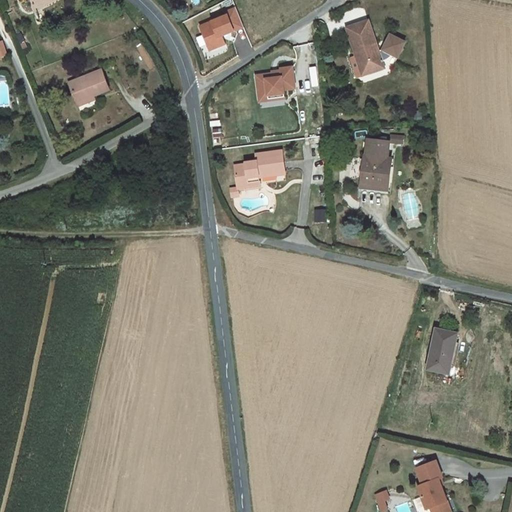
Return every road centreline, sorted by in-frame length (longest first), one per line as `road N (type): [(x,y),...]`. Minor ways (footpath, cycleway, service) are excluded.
road 1 (unclassified): [(211,228),(511,300)]
road 2 (tertiary): [(211,228),(245,511)]
road 3 (unclassified): [(0,194),(194,96)]
road 4 (unclassified): [(194,96),(334,0)]
road 5 (unknown): [(61,168),(0,12)]
road 6 (tertiary): [(194,96),(211,228)]
